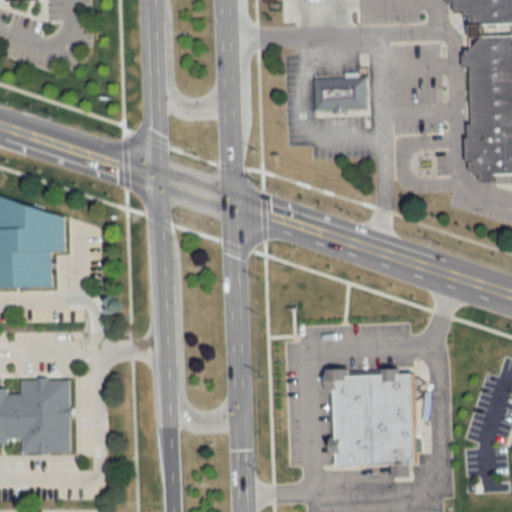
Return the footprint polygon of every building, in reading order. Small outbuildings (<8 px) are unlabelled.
[(511,20),(471,21),(470,13),(461,13),(461,7),(453,7),(453,0),(511,0),(511,20)] [(460,63),(459,47),(466,47),(479,34),(511,33),(511,169),(490,170),(490,176),(477,177),(477,172),(470,172),(470,159),(461,159),(461,135),(464,135),(463,120),(469,120),(468,63),(460,63)] [(313,106),(313,73),(365,72),(366,106),(313,106)] [(0,282),(0,192),(64,214),(64,245),(51,246),(52,282),(0,282)] [(338,464),(338,451),(332,451),(332,434),(337,433),(336,388),(328,389),(327,365),(351,364),(351,371),(383,370),(383,365),(401,365),(401,369),(414,369),(417,461),(412,461),(412,473),(392,473),(392,462),(338,464)] [(0,383),(9,383),(9,388),(21,388),(21,375),(37,375),(37,371),(48,371),(48,374),(69,374),(69,404),(72,404),(73,413),(69,414),(69,447),(22,447),(22,432),(10,433),(10,439),(0,439),(0,383)]
